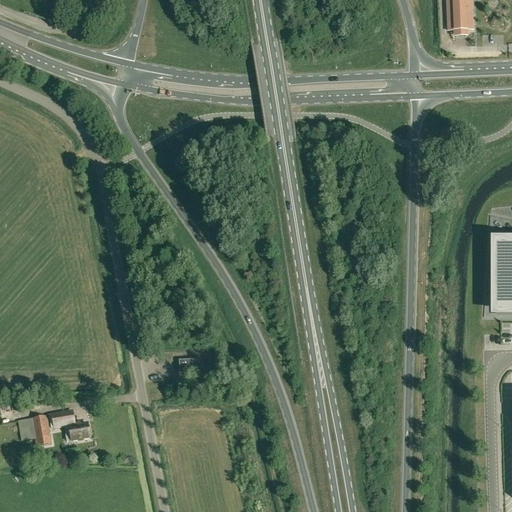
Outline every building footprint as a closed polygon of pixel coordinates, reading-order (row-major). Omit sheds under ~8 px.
[(445,0),(447,32),(474,31),(472,0),(445,0)] [(511,6),(498,7),(500,34),(511,33),(511,6)] [(511,246),(495,246),(496,312),(511,312),(511,246)] [(179,374),(198,373),(197,360),(179,361),(179,374)] [(87,425),(76,427),(75,424),(73,424),(72,419),(73,419),(72,412),(52,415),(54,428),(64,427),(66,442),(71,441),(90,438),(87,425)] [(36,439),(50,437),(46,416),(32,419),(36,439)]
